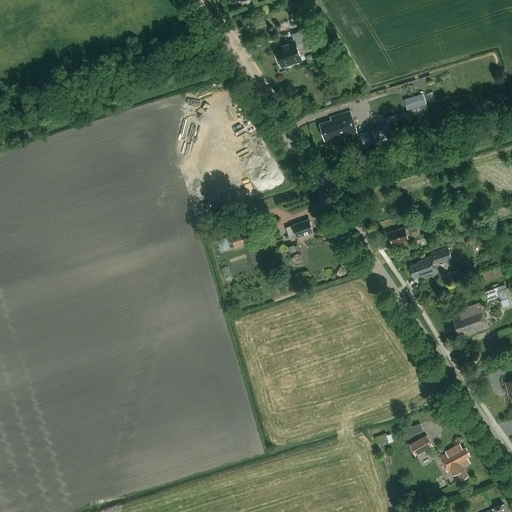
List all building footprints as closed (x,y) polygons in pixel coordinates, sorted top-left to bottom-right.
[(308,24),(303,9),(290,14),(293,22),(297,21),(299,27),(308,24)] [(307,41),(303,30),(292,34),(295,41),(283,45),(284,48),(275,51),(280,66),(284,64),(285,68),(294,65),(293,63),(302,60),(296,45),(307,41)] [(449,78),(453,90),(471,85),(467,72),(449,78)] [(504,91),(502,91),(493,94),(487,96),(490,106),(507,101),(504,91)] [(427,104),(423,92),(413,96),(416,107),(427,104)] [(334,138),(334,140),(357,133),(351,111),(330,117),(331,120),(320,124),(325,141),(334,138)] [(388,124),(374,129),(378,141),(392,136),(388,124)] [(289,237),(296,235),(297,238),(313,232),(309,219),(292,225),(292,226),(286,228),(289,237)] [(405,228),(405,227),(389,233),(393,245),(409,240),(408,238),(420,235),(417,224),(405,228)] [(254,241),(250,230),(231,236),(235,247),(254,241)] [(230,249),(227,237),(217,240),(221,252),(230,249)] [(438,271),(435,263),(444,260),(444,261),(452,258),(448,248),(431,254),(432,256),(424,259),(424,260),(417,262),(418,263),(410,266),(411,268),(410,269),(411,272),(412,273),(414,277),(422,275),(422,276),(429,273),(430,274),(438,271)] [(487,271),(490,279),(504,274),(501,266),(487,271)] [(273,267),(271,268),(264,270),(268,280),(276,277),(273,267)] [(453,271),(443,274),(446,283),(456,280),(453,271)] [(502,307),(511,305),(505,285),(483,292),(486,304),(500,299),(502,307)] [(488,327),(481,307),(480,302),(458,310),(461,317),(453,320),(458,335),(469,331),(470,333),(474,331),(474,332),(488,327)] [(500,339),(489,343),(495,356),(505,352),(500,339)] [(407,436),(413,434),(411,427),(404,429),(407,436)] [(427,435),(409,445),(415,456),(433,446),(427,435)] [(439,458),(447,472),(454,469),(461,481),(468,476),(463,467),(470,463),(467,457),(470,456),(465,447),(463,449),(460,444),(445,452),(446,454),(439,458)]
